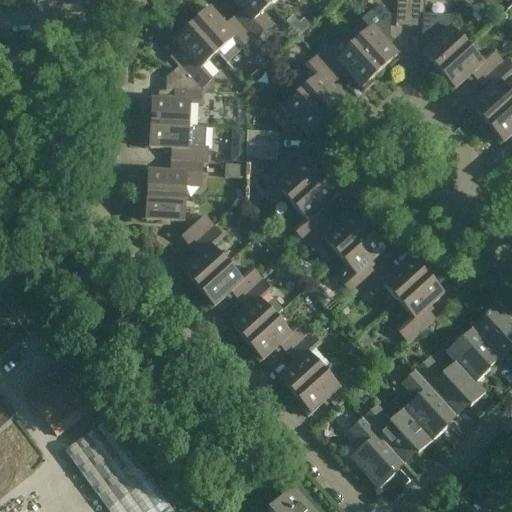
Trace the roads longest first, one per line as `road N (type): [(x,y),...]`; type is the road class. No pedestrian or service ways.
road 1 (residential): [(357,511),(104,225),(106,69),(97,17)]
road 2 (residential): [(441,197),(425,212),(403,215),(359,166),(359,143),(398,109),(420,110),(462,158),(461,179)]
road 3 (residential): [(511,408),(395,511)]
